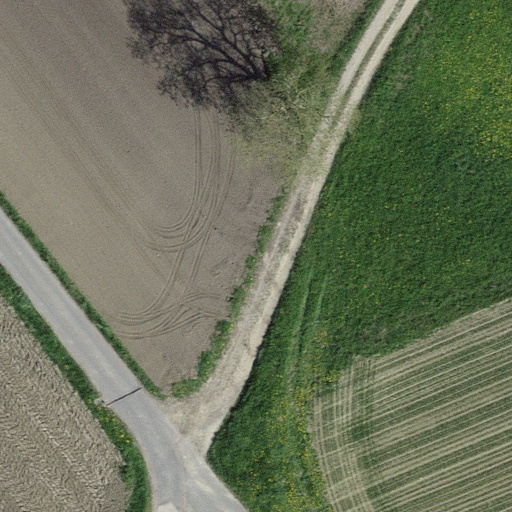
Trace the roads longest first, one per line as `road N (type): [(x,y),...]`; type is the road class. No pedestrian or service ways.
road 1 (track): [(170,511),(176,450),(433,0)]
road 2 (track): [(0,229),(226,511)]
